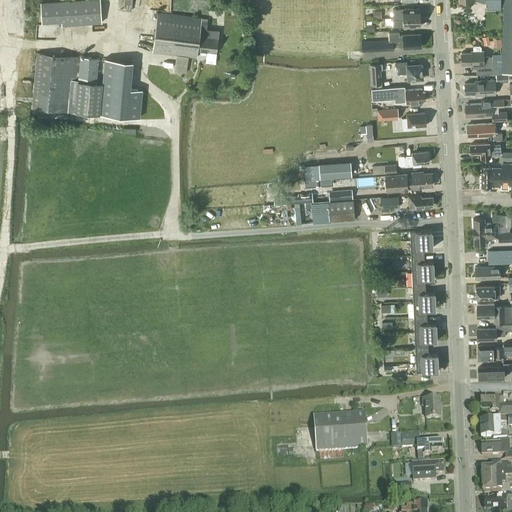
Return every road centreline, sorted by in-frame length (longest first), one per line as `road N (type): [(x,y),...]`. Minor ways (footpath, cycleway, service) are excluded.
road 1 (tertiary): [(466,511),(440,0)]
road 2 (track): [(0,262),(11,112),(0,29)]
road 3 (track): [(1,249),(176,230)]
